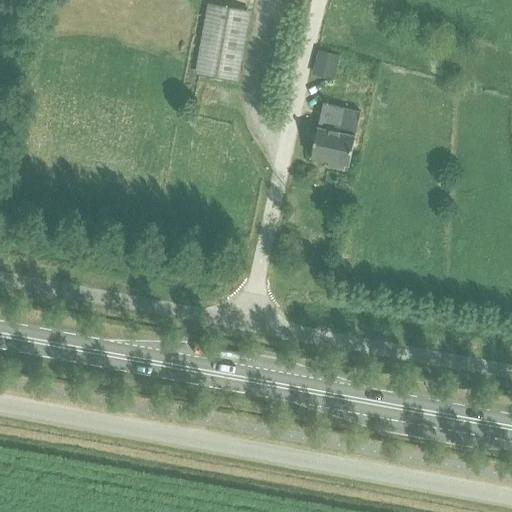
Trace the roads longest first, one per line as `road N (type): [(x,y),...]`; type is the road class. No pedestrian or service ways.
road 1 (unclassified): [(0,277),(511,372)]
road 2 (primary): [(511,426),(0,332)]
road 3 (unclassified): [(0,407),(511,499)]
